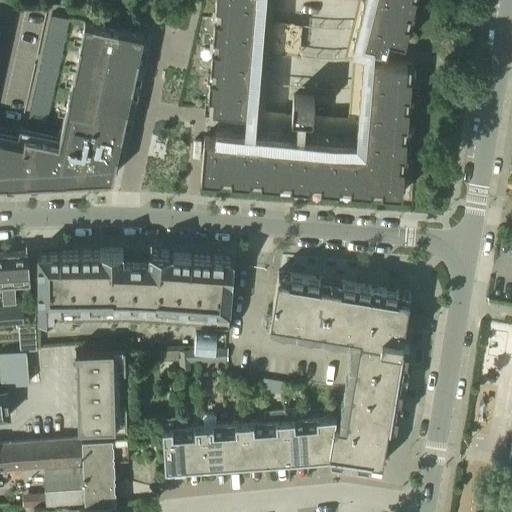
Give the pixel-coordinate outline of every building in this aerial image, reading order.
[(108,0),(108,8),(128,10),(128,0),(108,0)] [(214,0),(206,108),(251,112),(252,98),(248,98),(250,82),(253,82),(254,68),(251,68),(252,52),(256,52),(257,38),(253,38),(254,22),(258,22),(259,8),(256,8),(256,0),(214,0)] [(368,0),(365,13),(368,14),(361,44),(386,50),(388,38),(404,42),(414,0),(368,0)] [(0,181),(52,179),(54,166),(67,165),(65,179),(112,177),(143,33),(84,20),(57,140),(24,133),(22,141),(0,136),(0,181)] [(65,32),(47,28),(28,117),(45,121),(65,32)] [(401,194),(412,62),(367,58),(366,71),(366,73),(369,73),(368,89),(365,88),(364,100),(363,103),(367,103),(366,118),(362,118),(361,132),(364,133),(363,149),(356,149),(356,147),(356,145),(342,144),(341,147),(326,146),(326,143),(312,142),(311,145),(296,144),(296,140),(282,139),(281,143),(266,141),(266,140),(266,138),(252,137),(252,140),(236,139),(236,135),(222,134),(222,138),(214,137),(203,136),(200,178),(401,194)] [(289,90),(318,89),(317,71),(288,73),(289,90)] [(314,96),(293,95),(291,117),(312,119),(314,96)] [(286,120),(284,103),(271,104),(272,121),(286,120)] [(123,297),(122,258),(122,248),(99,249),(99,250),(61,250),(59,250),(37,250),(38,315),(53,315),(53,303),(121,302),(124,302),(124,297),(123,297)] [(232,257),(232,258),(198,255),(198,254),(190,254),(172,253),(172,251),(148,249),(148,251),(149,251),(148,259),(144,298),(143,298),(143,303),(145,303),(228,310),(231,280),(233,257),(232,257)] [(27,251),(5,252),(9,304),(15,304),(14,286),(30,285),(27,251)] [(5,252),(0,252),(0,286),(1,286),(2,305),(9,304),(5,252)] [(144,298),(148,259),(122,258),(123,297),(124,297),(124,302),(143,303),(143,298),(144,298)] [(278,271),(269,320),(349,333),(350,332),(359,333),(344,423),(334,422),(333,421),(328,455),(381,464),(388,423),(395,425),(408,345),(401,344),(409,292),(278,271)] [(0,323),(23,323),(23,305),(0,306),(0,323)] [(195,320),(193,342),(215,344),(217,322),(195,320)] [(227,348),(156,349),(157,358),(179,357),(179,369),(189,369),(189,361),(227,360),(227,348)] [(27,350),(0,352),(0,374),(1,385),(29,382),(27,350)] [(112,350),(75,351),(77,430),(115,429),(112,350)] [(6,386),(0,386),(0,415),(10,414),(6,386)] [(302,406),(285,407),(288,458),(308,457),(306,416),(303,417),(302,406)] [(285,407),(264,408),(265,419),(267,459),(288,458),(285,407)] [(203,414),(206,463),(227,462),(224,422),(215,423),(214,416),(211,413),(203,414)] [(201,423),(183,425),(186,465),(206,463),(203,414),(201,417),(201,423)] [(335,414),(306,416),(308,457),(328,455),(333,421),(334,422),(335,414)] [(265,419),(245,421),(247,461),(267,459),(265,419)] [(245,421),(224,422),(227,462),(247,461),(245,421)] [(183,425),(162,426),(165,466),(186,465),(183,425)] [(82,437),(83,463),(84,485),(85,502),(115,500),(114,458),(128,458),(127,435),(82,437)] [(0,468),(45,466),(83,463),(82,437),(42,440),(0,442),(0,468)] [(85,502),(84,485),(83,463),(45,466),(47,491),(22,493),(23,505),(34,504),(56,503),(80,502),(85,502)] [(115,511),(115,500),(85,502),(80,502),(80,511),(115,511)] [(56,511),(56,503),(34,504),(34,511),(56,511)]
